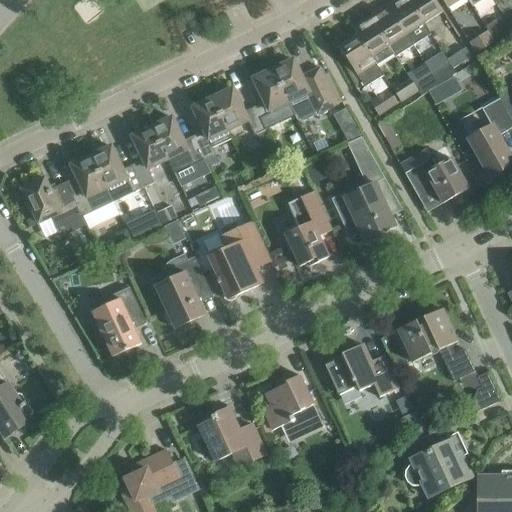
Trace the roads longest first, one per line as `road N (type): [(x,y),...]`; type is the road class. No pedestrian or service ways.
road 1 (unclassified): [(143,394),(464,247)]
road 2 (residential): [(0,160),(293,19)]
road 3 (residential): [(107,408),(0,227)]
